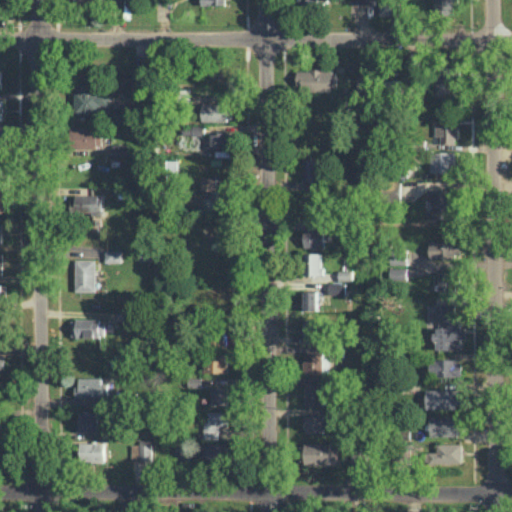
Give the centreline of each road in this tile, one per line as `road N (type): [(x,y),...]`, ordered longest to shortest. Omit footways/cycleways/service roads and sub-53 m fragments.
road 1 (residential): [(0,493),(511,495)]
road 2 (residential): [(40,511),(38,0)]
road 3 (residential): [(495,511),(494,0)]
road 4 (residential): [(0,36),(511,37)]
road 5 (residential): [(271,511),(272,0)]
